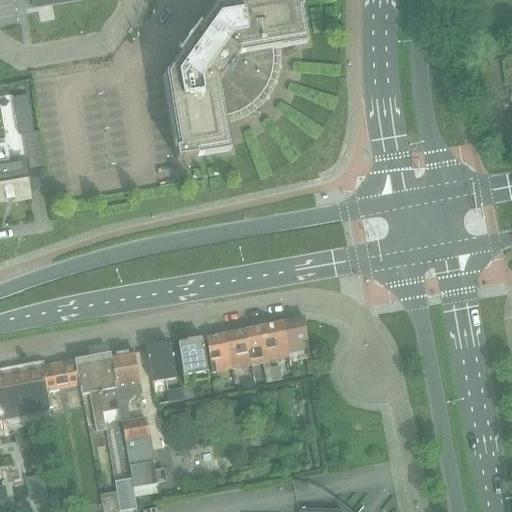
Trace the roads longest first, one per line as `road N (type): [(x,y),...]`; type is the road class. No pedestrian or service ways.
road 1 (secondary): [(0,327),(411,258)]
road 2 (secondary): [(402,201),(93,260),(0,293)]
road 3 (residential): [(0,350),(285,305),(317,302),(357,314)]
road 4 (tertiary): [(494,511),(449,252)]
road 5 (tertiary): [(411,258),(456,511)]
road 6 (residential): [(419,511),(400,401),(357,314)]
road 7 (tertiary): [(441,198),(395,0)]
road 8 (tertiary): [(375,0),(402,201)]
road 9 (unclassified): [(127,0),(102,49),(27,64),(0,51)]
